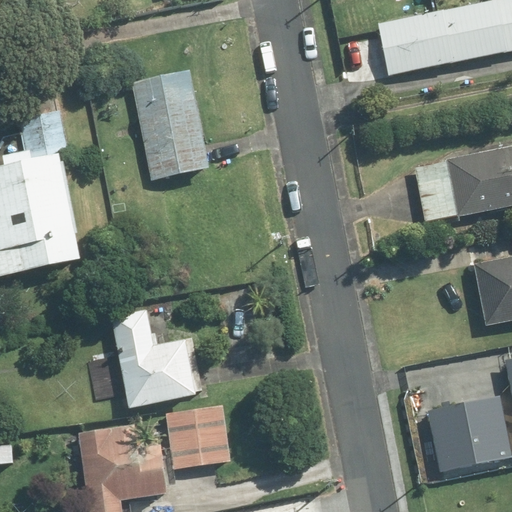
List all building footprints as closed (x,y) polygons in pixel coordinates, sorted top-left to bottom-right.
[(511,0),(510,0),(376,28),(387,80),(511,54),(511,0)] [(186,72),(125,84),(146,189),(207,176),(186,72)] [(43,145),(0,153),(0,259),(64,247),(43,145)] [(511,145),(414,163),(425,224),(511,208),(511,145)] [(511,259),(469,267),(481,330),(511,324),(511,259)] [(123,396),(126,414),(193,401),(184,357),(192,355),(189,338),(154,345),(152,334),(149,335),(144,311),(108,317),(114,349),(86,354),(95,402),(123,396)] [(511,361),(503,363),(511,409),(511,361)] [(427,409),(439,470),(511,455),(511,437),(504,394),(427,409)] [(222,409),(161,417),(169,473),(229,465),(222,409)] [(134,431),(76,437),(82,511),(118,511),(117,505),(164,501),(159,450),(136,452),(134,431)] [(11,445),(0,445),(0,467),(10,468),(11,445)]
